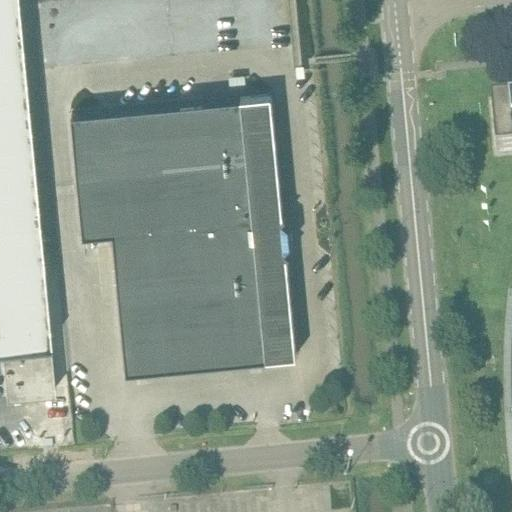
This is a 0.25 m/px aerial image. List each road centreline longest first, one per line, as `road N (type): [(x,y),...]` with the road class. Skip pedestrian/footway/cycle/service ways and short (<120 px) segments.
road 1 (unknown): [(125,471),(122,424),(102,414),(85,349),(57,68),(77,54),(157,36),(255,35),(270,61),(307,324),(306,354),(290,390),(261,409),(266,458)]
road 2 (unclassified): [(0,483),(435,441)]
road 3 (tertiary): [(435,441),(394,7)]
road 4 (unknown): [(210,511),(315,495),(332,498),(339,511)]
